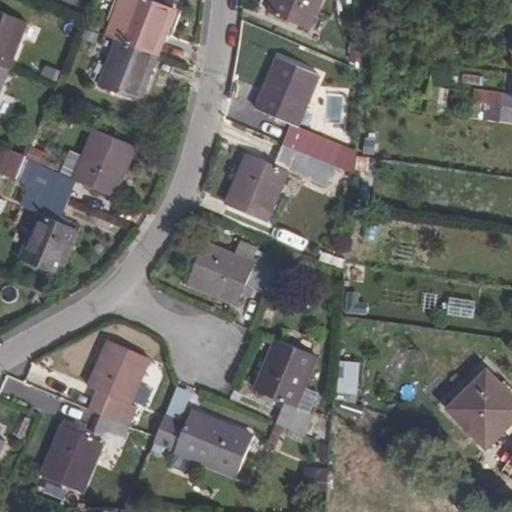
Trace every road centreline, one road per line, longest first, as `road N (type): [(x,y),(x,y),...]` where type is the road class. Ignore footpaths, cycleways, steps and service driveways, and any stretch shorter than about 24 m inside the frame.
road 1 (residential): [(224,0),(180,198),(117,290)]
road 2 (residential): [(117,290),(0,359)]
